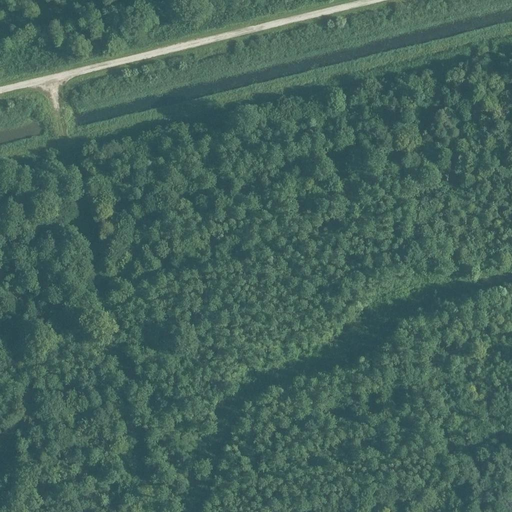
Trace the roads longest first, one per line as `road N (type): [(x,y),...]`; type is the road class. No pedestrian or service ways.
road 1 (track): [(511,33),(0,158)]
road 2 (track): [(0,90),(372,0)]
